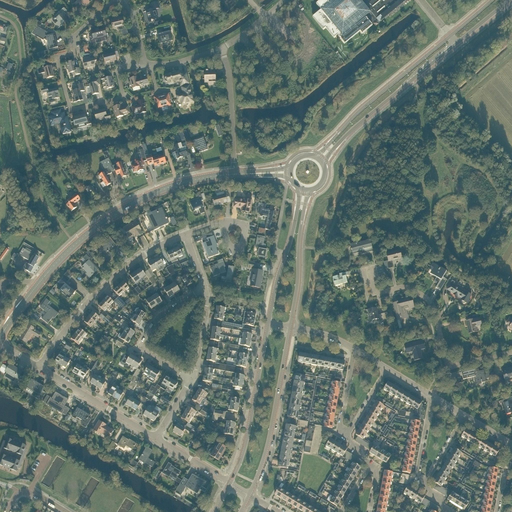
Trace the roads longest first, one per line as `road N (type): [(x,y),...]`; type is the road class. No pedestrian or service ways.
road 1 (tertiary): [(5,328),(64,254),(115,213),(173,185),(233,174)]
road 2 (residential): [(119,84),(119,98),(73,109),(58,61),(75,51),(73,35),(117,0)]
road 3 (residential): [(40,367),(102,286),(184,233)]
road 4 (secondary): [(450,36),(315,157)]
road 5 (secondary): [(322,163),(456,43)]
road 6 (secondary): [(250,495),(272,431),(291,327)]
road 7 (secondary): [(267,323),(229,482)]
road 8 (residential): [(192,379),(141,347),(158,317),(204,287)]
road 9 (secondary): [(300,188),(267,323)]
road 10 (secondary): [(291,327),(308,190)]
road 11 (residential): [(449,368),(429,300),(416,289),(376,292),(373,283)]
road 12 (residential): [(156,438),(40,367)]
road 13 (unclassified): [(233,174),(223,50)]
